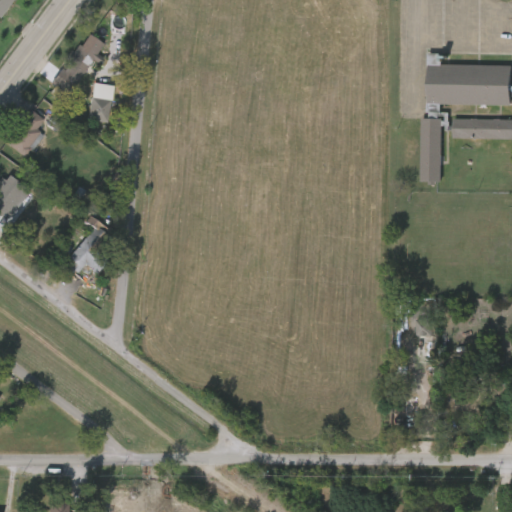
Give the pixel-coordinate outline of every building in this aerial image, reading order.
[(0,16),(10,24),(0,36),(0,16)] [(104,44),(97,54),(104,59),(101,64),(94,59),(69,95),(51,83),(78,44),(82,46),(90,34),(104,44)] [(511,83),(511,138),(453,138),(453,130),(446,129),(446,124),(443,124),(441,181),(421,181),(422,118),(430,118),(430,112),(428,112),(429,53),(447,54),(447,57),(442,57),(442,64),(511,66),(511,83)] [(98,94),(78,92),(74,128),(94,130),(98,94)] [(109,99),(105,122),(86,119),(89,96),(109,99)] [(41,132),(40,133),(44,136),(33,151),(31,150),(26,157),(7,142),(15,131),(18,133),(25,124),(23,123),(32,111),(44,120),(37,129),(41,132)] [(29,127),(15,118),(0,143),(0,157),(13,166),(27,142),(22,139),(29,127)] [(440,147),(503,148),(504,128),(441,127),(440,147)] [(0,184),(7,175),(26,190),(12,208),(7,204),(0,212),(0,184)] [(110,259),(97,274),(86,264),(78,274),(65,262),(94,228),(86,222),(90,215),(108,228),(105,233),(113,240),(102,252),(110,259)] [(80,236),(50,270),(63,281),(71,272),(81,281),(95,266),(87,259),(100,246),(76,225),(72,230),(80,236)] [(421,344),(420,328),(403,328),(403,344),(421,344)] [(511,400),(503,400),(493,400),(492,385),(501,385),(501,377),(511,377),(511,400)] [(483,415),(458,417),(457,400),(482,399),(483,415)] [(443,421),(471,421),(470,407),(442,407),(443,421)] [(65,503),(65,511),(45,511),(46,507),(50,508),(50,504),(53,504),(53,503),(65,503)]
